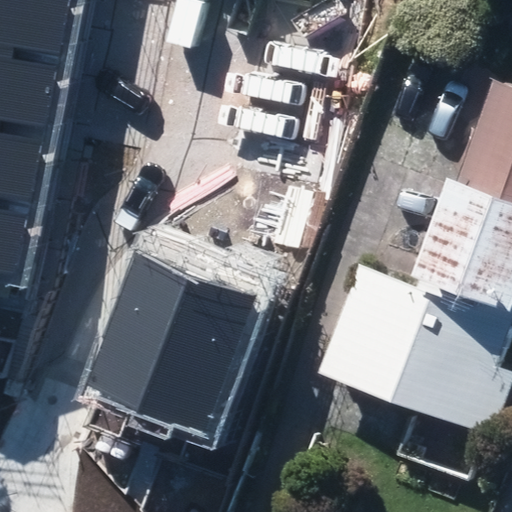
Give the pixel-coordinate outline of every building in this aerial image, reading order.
[(0,0),(0,291),(13,294),(71,0),(0,0)] [(425,0),(412,46),(470,63),(487,6),(467,0),(425,0)] [(302,17),(288,55),(179,15),(141,123),(240,158),(221,211),(312,244),(370,84),(361,81),(375,43),(302,17)] [(326,370),(497,432),(511,392),(511,367),(502,364),(511,336),(511,83),(497,78),(463,174),(454,171),(418,269),(425,272),(422,283),(365,263),(326,370)] [(136,249),(83,392),(149,416),(203,274),(136,249)] [(270,299),(203,274),(149,416),(149,417),(216,442),(270,299)]
